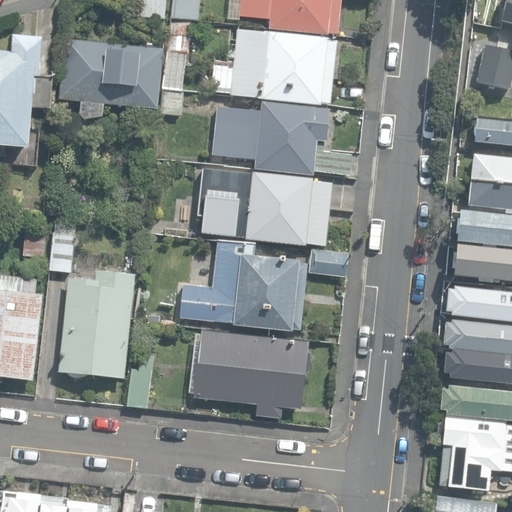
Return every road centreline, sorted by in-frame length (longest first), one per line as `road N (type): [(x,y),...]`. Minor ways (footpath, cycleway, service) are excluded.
road 1 (residential): [(373,472),(424,0)]
road 2 (residential): [(373,472),(0,432)]
